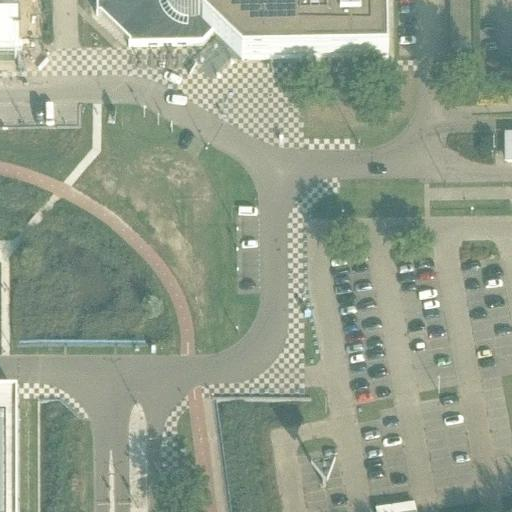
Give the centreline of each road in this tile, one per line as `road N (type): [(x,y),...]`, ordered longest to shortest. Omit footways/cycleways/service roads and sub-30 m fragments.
road 1 (unclassified): [(154,371),(213,369),(253,357),(270,335),(274,166)]
road 2 (unclassified): [(274,166),(148,96),(0,94)]
road 3 (unclassified): [(155,511),(154,371)]
road 4 (unclassified): [(511,127),(427,126),(394,165)]
road 5 (unclassified): [(274,166),(394,165)]
